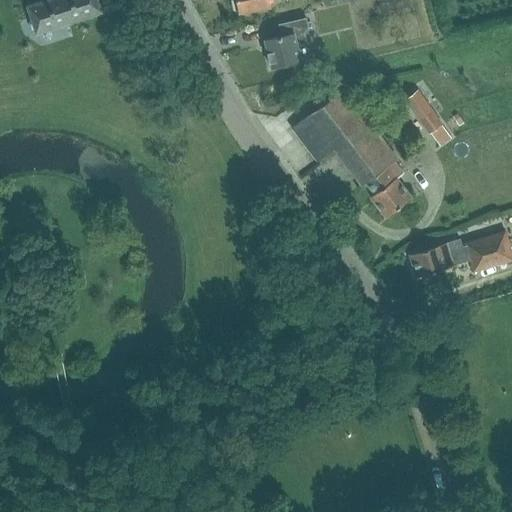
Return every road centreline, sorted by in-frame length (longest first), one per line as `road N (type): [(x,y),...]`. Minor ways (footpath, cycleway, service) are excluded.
road 1 (tertiary): [(381,305),(187,49),(168,0)]
road 2 (tertiary): [(458,511),(419,372),(381,305)]
road 3 (residential): [(381,305),(511,270)]
